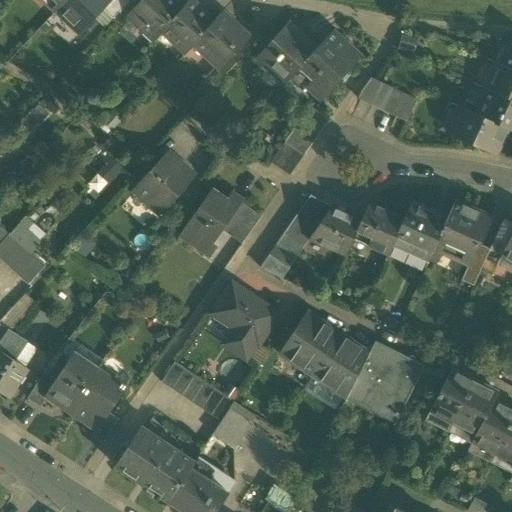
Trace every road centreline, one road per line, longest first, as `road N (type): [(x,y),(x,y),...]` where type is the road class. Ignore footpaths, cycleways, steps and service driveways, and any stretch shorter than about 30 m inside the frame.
road 1 (residential): [(380,168),(366,141),(345,139),(329,152),(326,172),(339,189),(360,191),(376,178)]
road 2 (residential): [(511,183),(380,168)]
road 3 (residential): [(278,0),(400,26)]
